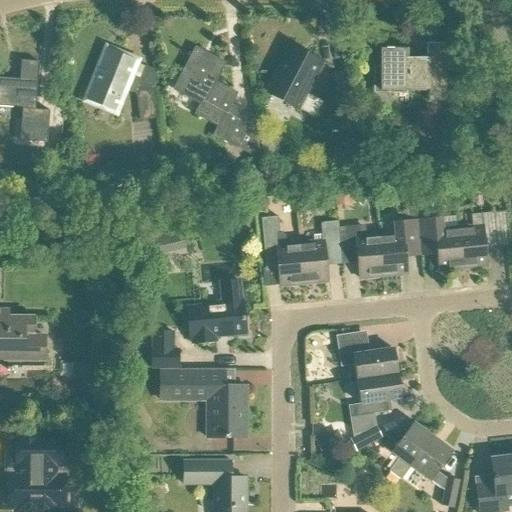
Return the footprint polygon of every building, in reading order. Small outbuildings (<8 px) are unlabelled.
[(319,65),(290,49),(282,65),(284,65),(271,90),(295,103),(294,106),(315,117),(322,103),(304,93),(319,65)] [(196,50),(175,90),(202,104),(197,115),(218,126),(213,137),(239,150),(254,120),(256,117),(231,104),(236,94),(213,83),(223,64),(196,50)] [(408,62),(407,50),(381,50),(381,68),(374,68),(374,94),(408,95),(408,92),(429,92),(429,103),(448,103),(447,68),(431,68),(430,59),(432,59),(432,58),(421,59),(421,62),(408,62)] [(104,51),(95,74),(84,102),(116,115),(137,63),(104,51)] [(32,135),(46,136),(48,112),(35,111),(39,63),(21,61),(19,80),(0,78),(0,106),(23,109),(21,129),(33,130),(32,135)] [(134,86),(139,121),(158,119),(151,70),(142,66),(134,86)] [(333,73),(336,100),(349,98),(346,72),(333,73)] [(482,182),(483,196),(495,195),(494,181),(482,182)] [(348,191),(335,192),(337,207),(350,205),(348,191)] [(268,198),(257,198),(258,211),(263,211),(269,206),(268,198)] [(472,228),(458,229),(462,269),(486,267),(484,244),(496,243),(493,214),(471,216),(472,228)] [(303,284),(299,245),(285,246),(285,237),(278,231),(277,217),(261,219),(262,231),(265,266),(262,266),(263,285),(279,283),(279,287),(303,284)] [(462,269),(458,229),(443,231),(441,219),(421,221),(424,250),(436,249),(438,271),(462,269)] [(323,242),(299,245),(303,284),(327,282),(325,260),(342,258),(339,222),(321,224),(323,242)] [(379,237),(382,277),(407,274),(404,252),(416,251),(413,222),(393,224),(394,235),(379,237)] [(382,277),(379,237),(365,238),(364,226),(342,228),(345,258),(356,257),(358,279),(382,277)] [(186,249),(181,229),(144,238),(149,258),(186,249)] [(47,267),(47,254),(31,253),(31,267),(47,267)] [(219,283),(221,304),(220,302),(203,304),(203,306),(186,308),(189,338),(191,338),(191,344),(216,342),(216,338),(245,335),(242,302),(241,302),(239,281),(219,283)] [(43,368),(44,337),(33,337),(33,319),(7,318),(7,312),(0,311),(0,360),(21,361),(21,368),(43,368)] [(148,370),(179,370),(179,350),(174,350),(174,332),(151,332),(151,351),(148,351),(148,370)] [(335,337),(340,368),(354,366),(356,380),(397,374),(393,349),(363,354),(360,333),(335,337)] [(245,439),(245,387),(234,387),(234,371),(189,371),(189,396),(207,396),(206,439),(245,439)] [(397,374),(356,380),(360,405),(354,406),(356,417),(387,412),(386,401),(400,399),(397,374)] [(400,481),(410,468),(432,438),(413,423),(398,444),(389,437),(381,446),(391,453),(391,454),(397,458),(387,472),(400,481)] [(355,452),(381,439),(375,427),(350,440),(355,452)] [(315,441),(322,453),(337,445),(331,433),(315,441)] [(0,488),(0,509),(20,510),(19,511),(31,511),(32,510),(52,510),(52,511),(75,511),(76,490),(66,490),(66,436),(37,436),(16,436),(15,465),(15,473),(5,473),(5,489),(0,488)] [(432,438),(410,468),(430,482),(444,492),(441,506),(452,509),(458,482),(446,479),(437,472),(452,452),(432,438)] [(503,511),(507,511),(507,509),(511,508),(511,456),(490,460),(491,465),(493,483),(475,486),(478,511),(503,511)] [(182,487),(213,486),(213,511),(245,511),(245,479),(231,479),(231,462),(182,462),(182,487)]
